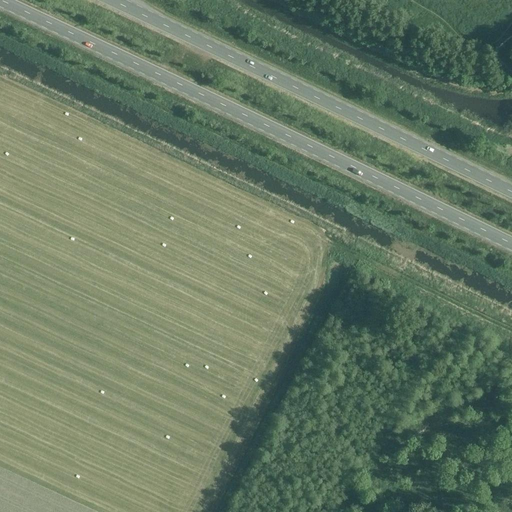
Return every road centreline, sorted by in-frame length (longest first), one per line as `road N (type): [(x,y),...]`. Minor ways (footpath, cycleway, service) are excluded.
road 1 (primary): [(0,0),(511,245)]
road 2 (primary): [(511,191),(109,0)]
road 3 (track): [(511,329),(358,255)]
